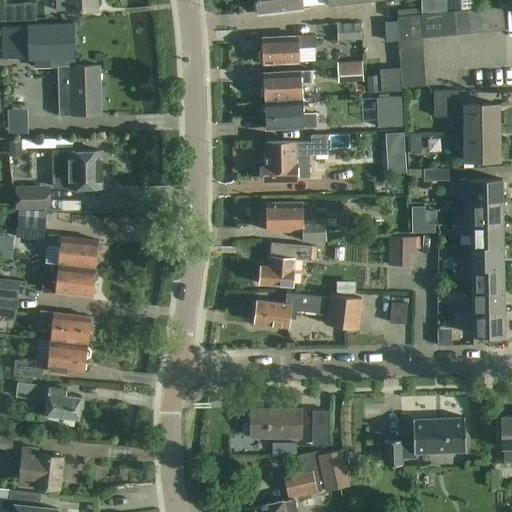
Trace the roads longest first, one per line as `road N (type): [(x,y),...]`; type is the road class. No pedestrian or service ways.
road 1 (unclassified): [(176,372),(194,233),(198,85),(185,0)]
road 2 (unclassified): [(176,372),(511,357)]
road 3 (unclassified): [(176,511),(169,419),(176,372)]
